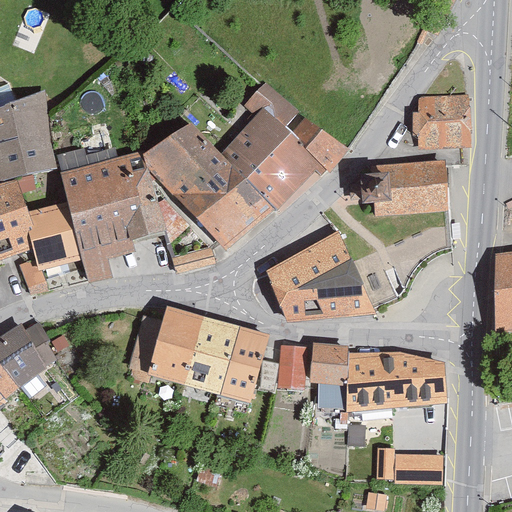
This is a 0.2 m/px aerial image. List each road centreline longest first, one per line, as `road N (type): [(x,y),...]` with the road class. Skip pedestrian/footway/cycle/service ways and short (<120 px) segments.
road 1 (residential): [(233,274),(346,172),(450,34),(493,18)]
road 2 (tertiary): [(472,343),(493,18)]
road 3 (residential): [(472,343),(268,327),(243,311),(233,274)]
road 4 (residential): [(233,274),(192,287),(92,295),(0,325)]
road 5 (residential): [(131,511),(0,490)]
